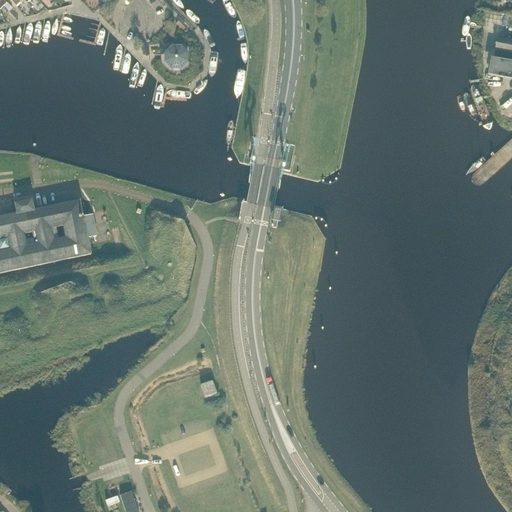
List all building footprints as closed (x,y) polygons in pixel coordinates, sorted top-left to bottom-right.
[(511,40),(502,39),(498,38),(496,50),(511,53),(511,40)] [(146,58),(150,56),(144,46),(141,48),(146,58)] [(181,47),(172,47),(166,53),(166,60),(166,61),(166,62),(172,68),(181,68),(187,62),(187,53),(181,47)] [(511,77),(511,65),(494,62),(492,74),(511,77)] [(17,214),(0,218),(0,273),(91,255),(88,238),(97,237),(93,216),(84,218),(80,201),(69,204),(68,201),(64,202),(65,205),(52,207),(51,205),(48,205),(49,208),(34,211),(32,201),(22,203),(15,205),(17,214)] [(68,296),(65,286),(68,285),(70,285),(71,285),(73,285),(74,285),(75,286),(76,285),(75,285),(74,284),(73,284),(71,284),(70,284),(68,284),(41,294),(42,295),(53,291),(56,301),(68,296)] [(217,394),(217,393),(213,381),(212,381),(202,384),(201,385),(205,397),(206,397),(217,394)]
